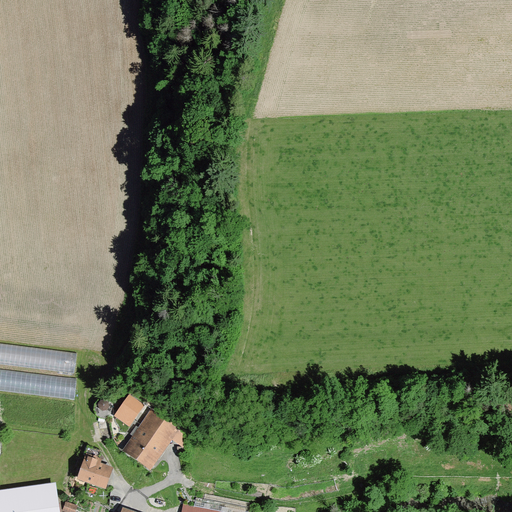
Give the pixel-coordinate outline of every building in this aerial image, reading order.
[(0,361),(75,371),(78,352),(0,341),(0,361)] [(0,389),(75,398),(77,376),(0,368),(0,389)] [(112,403),(108,399),(103,398),(98,400),(95,404),(94,409),(95,414),(100,418),(105,419),(110,417),(113,413),(114,408),(112,403)] [(140,408),(128,399),(120,411),(132,419),(140,408)] [(129,433),(120,445),(148,464),(175,426),(152,410),(134,436),(129,433)] [(85,455),(87,456),(79,479),(103,487),(109,471),(99,467),(101,460),(98,459),(101,452),(88,447),(85,455)] [(58,511),(56,493),(0,500),(0,511),(58,511)] [(223,511),(247,511),(249,508),(196,497),(194,506),(223,511)]
